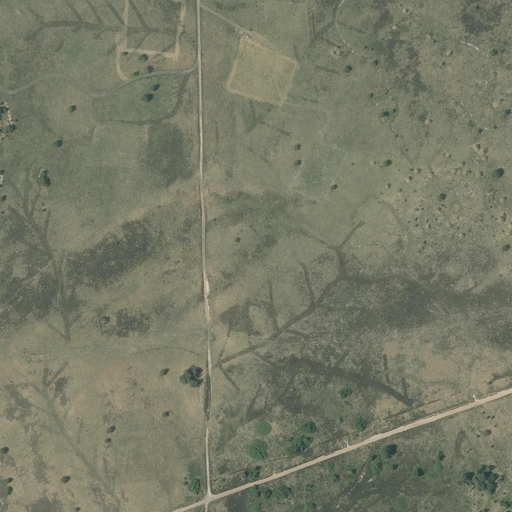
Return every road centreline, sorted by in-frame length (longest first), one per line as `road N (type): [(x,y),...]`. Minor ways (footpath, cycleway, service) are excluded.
road 1 (track): [(197,0),(211,395),(206,500)]
road 2 (track): [(511,389),(206,500)]
